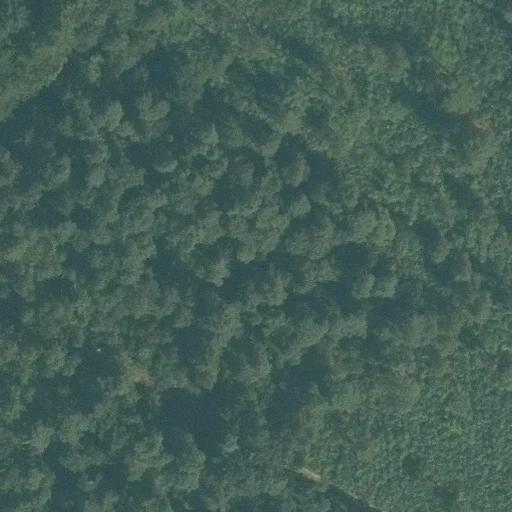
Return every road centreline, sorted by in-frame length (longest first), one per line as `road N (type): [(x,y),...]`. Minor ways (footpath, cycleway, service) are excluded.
road 1 (track): [(0,265),(58,321),(332,511)]
road 2 (track): [(0,122),(121,0)]
